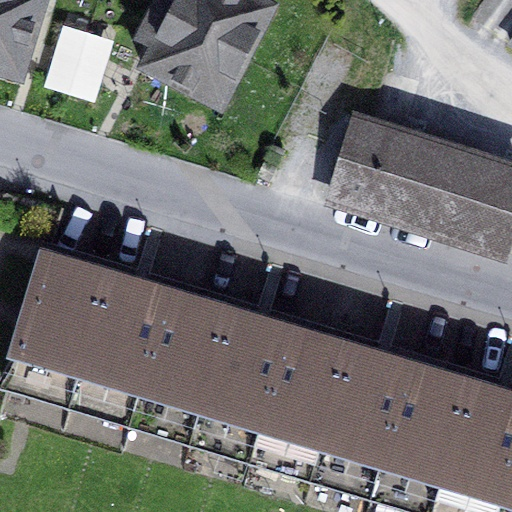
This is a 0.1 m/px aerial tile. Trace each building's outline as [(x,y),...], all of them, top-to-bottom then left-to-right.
[(0,0),(0,75),(20,82),(45,0),(0,0)] [(145,72),(222,111),(273,12),(248,0),(165,0),(147,35),(144,43),(157,49),(145,72)] [(72,21),(57,85),(108,97),(123,32),(72,21)] [(336,202),(502,253),(511,221),(511,175),(359,128),(336,202)] [(511,390),(50,251),(45,268),(54,270),(128,293),(137,295),(144,297),(140,313),(187,327),(191,312),(198,314),(207,316),(248,329),(257,331),(265,334),(260,349),(308,364),(312,348),(317,349),(324,351),(370,365),(378,368),(385,370),(381,386),(428,400),(433,384),(438,386),(447,388),(489,401),(497,404),(506,406),(502,422),(511,425),(511,390)] [(54,270),(45,268),(30,319),(25,334),(9,386),(425,511),(511,511),(511,425),(502,422),(506,406),(497,404),(489,401),(447,388),(438,386),(433,384),(428,400),(381,386),(385,370),(378,368),(370,365),(324,351),(317,349),(312,348),(308,364),(260,349),(265,334),(257,331),(248,329),(207,316),(198,314),(191,312),(187,327),(140,313),(144,297),(137,295),(128,293),(54,270)]
